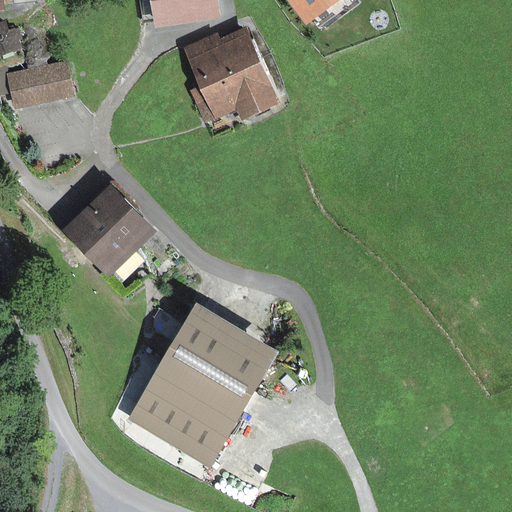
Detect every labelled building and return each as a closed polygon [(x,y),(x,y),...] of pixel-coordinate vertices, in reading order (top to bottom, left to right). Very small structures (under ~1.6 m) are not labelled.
[(218,0),(152,0),(155,27),(221,20),(218,0)] [(302,0),(319,22),(347,0),(302,0)] [(244,38),(189,63),(217,124),(272,99),(244,38)] [(79,69),(14,76),(18,112),(83,104),(79,69)] [(113,195),(71,238),(112,277),(153,234),(113,195)] [(195,310),(130,421),(210,467),(274,355),(195,310)]
